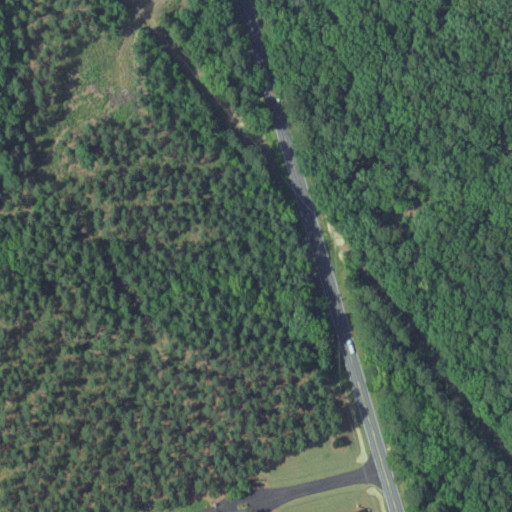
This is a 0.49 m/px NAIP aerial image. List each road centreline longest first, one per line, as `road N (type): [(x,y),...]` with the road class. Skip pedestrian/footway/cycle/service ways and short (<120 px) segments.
road 1 (tertiary): [(396,511),(243,0)]
road 2 (residential): [(382,467),(221,511)]
